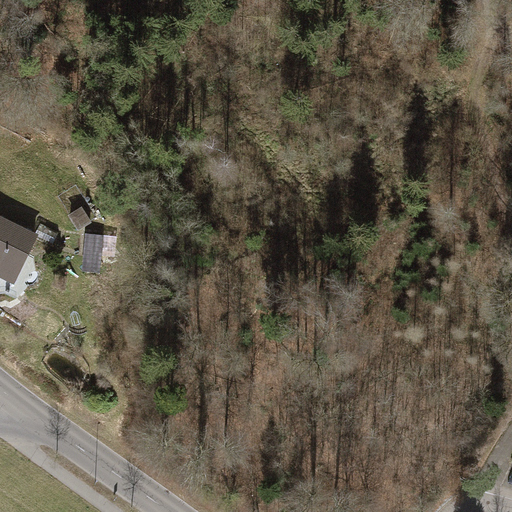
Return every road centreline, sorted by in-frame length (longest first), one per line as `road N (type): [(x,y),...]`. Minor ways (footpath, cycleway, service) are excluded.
road 1 (track): [(511,260),(472,93),(483,0)]
road 2 (tertiary): [(170,511),(0,387)]
